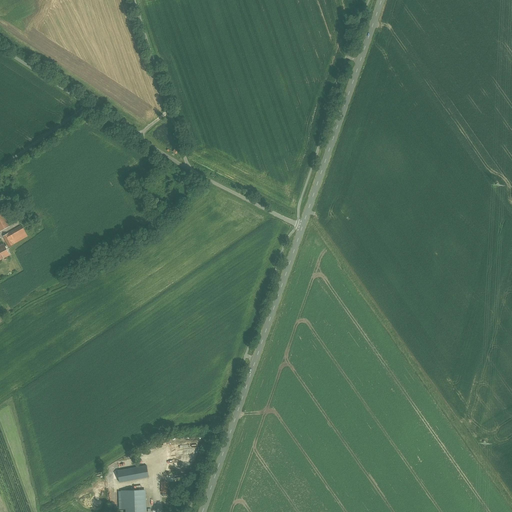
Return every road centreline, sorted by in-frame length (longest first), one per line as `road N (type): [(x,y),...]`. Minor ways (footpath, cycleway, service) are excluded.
road 1 (tertiary): [(302,228),(201,511)]
road 2 (tertiary): [(381,0),(302,228)]
road 3 (unclassified): [(189,169),(302,228)]
